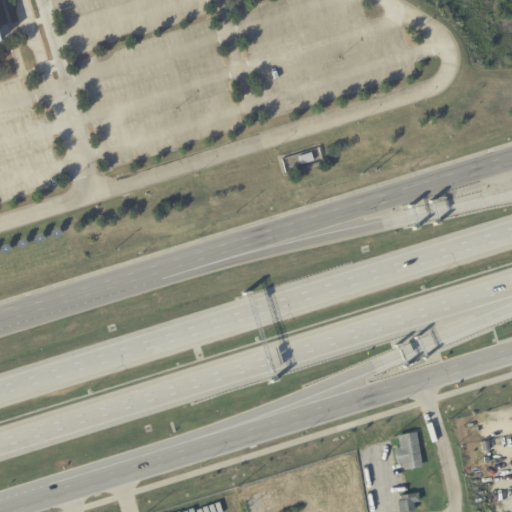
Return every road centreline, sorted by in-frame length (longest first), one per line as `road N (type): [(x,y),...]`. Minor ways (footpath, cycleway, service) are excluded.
road 1 (motorway): [(511,231),(0,392)]
road 2 (motorway): [(0,443),(511,284)]
road 3 (secondary): [(511,159),(161,262)]
road 4 (motorway): [(179,452),(511,306)]
road 5 (motorway): [(511,192),(274,249),(161,262)]
road 6 (secondary): [(179,452),(511,352)]
road 7 (secondary): [(161,262),(0,313)]
road 8 (secondary): [(50,494),(179,452)]
